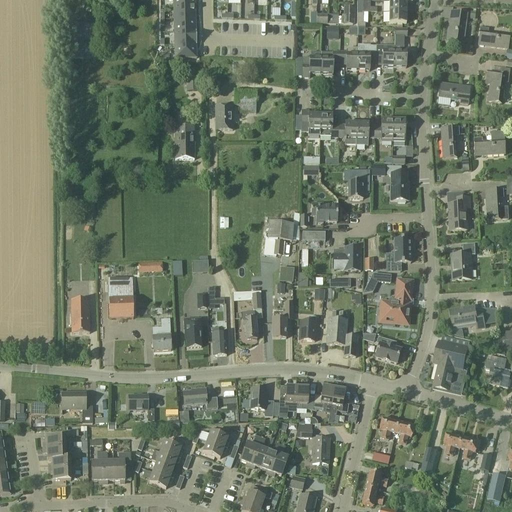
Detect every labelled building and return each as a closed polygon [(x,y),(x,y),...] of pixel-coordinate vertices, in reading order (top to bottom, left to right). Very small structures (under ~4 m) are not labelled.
[(367,24),(368,13),(363,13),(363,2),(357,2),(356,28),(364,29),(365,24),(367,24)] [(363,13),(368,13),(376,13),(376,9),(370,8),(370,3),(379,3),(368,2),(363,2),(363,13)] [(389,2),(389,14),(406,14),(406,4),(406,3),(394,3),(389,2)] [(195,6),(173,7),(173,20),(195,19),(195,6)] [(352,26),(354,25),(354,24),(354,9),(343,8),(343,26),(352,26)] [(448,20),(445,42),(460,44),(460,38),(462,22),(466,23),(467,15),(463,15),(451,13),(450,20),(448,20)] [(406,14),(389,14),(389,25),(406,25),(406,14)] [(316,26),(327,26),(327,16),(316,16),(316,26)] [(327,16),(327,26),(338,26),(338,16),(327,16)] [(195,19),(173,20),(174,33),(195,32),(195,19)] [(63,24),(63,60),(83,60),(83,24),(63,24)] [(478,47),(507,51),(509,37),(487,34),(488,30),(480,29),(478,47)] [(394,53),(394,69),(406,69),(406,53),(404,53),(404,44),(400,44),(400,38),(404,38),(407,38),(407,30),(394,30),(394,38),(395,38),(394,47),(394,53)] [(195,32),(174,33),(174,46),(196,45),(196,32),(195,32)] [(196,45),(174,46),(174,60),(196,59),(196,46),(196,45)] [(370,46),(358,46),(358,49),(357,72),(369,73),(369,67),(375,67),(376,47),(370,47),(370,46)] [(394,47),(376,47),(375,67),(382,67),(382,69),(394,69),(394,47)] [(346,53),(339,53),(339,66),(345,66),(345,72),(357,72),(358,49),(347,49),(347,56),(346,56),(346,53)] [(309,59),(302,59),(302,80),(308,80),(308,76),(321,76),(321,53),(311,53),(311,59),(309,59)] [(332,54),(321,53),(321,76),(332,76),(332,66),(339,66),(339,53),(332,53),(332,54)] [(500,74),(486,72),(484,85),(490,86),(488,103),(500,104),(501,100),(505,100),(507,87),(503,87),(503,83),(507,84),(509,71),(500,69),(500,74)] [(199,79),(186,80),(186,93),(199,92),(199,79)] [(438,99),(437,106),(449,107),(450,100),(460,102),(460,105),(467,106),(468,103),(469,97),(461,96),(461,95),(461,94),(462,88),(440,85),(438,99)] [(256,92),(235,91),(234,107),(239,107),(238,114),(255,115),(256,92)] [(215,108),(215,132),(232,132),(232,108),(215,108)] [(319,137),(320,116),(307,116),(307,111),(301,111),(301,125),(301,134),(307,134),(307,137),(319,137)] [(320,116),(319,137),(330,138),(330,140),(337,140),(338,126),(331,126),(331,116),(320,116)] [(374,126),(374,140),(380,140),(380,143),(392,143),(393,121),(381,121),(381,127),(374,126)] [(404,121),(393,121),(392,143),(404,143),(404,138),(404,121)] [(344,147),(356,147),(356,125),(344,124),(344,126),(338,126),(337,140),(344,140),(344,141),(344,147)] [(356,125),(356,147),(367,147),(368,141),(368,140),(374,140),(374,126),(368,126),(368,125),(356,125)] [(194,161),(194,138),(194,127),(174,128),(174,138),(175,138),(175,161),(194,161)] [(452,129),(440,130),(441,137),(442,160),(456,159),(455,137),(459,137),(459,129),(452,129)] [(481,140),(473,140),(474,144),(474,149),(481,149),(482,157),(504,156),(503,142),(504,142),(503,133),(490,134),(491,143),(481,143),(481,140)] [(391,166),(392,166),(404,166),(404,158),(391,158),(391,166)] [(406,192),(406,176),(400,176),(400,169),(387,168),(386,176),(390,176),(390,203),(397,203),(397,204),(405,205),(405,203),(407,203),(407,192),(406,192)] [(362,201),(362,195),(362,193),(369,193),(369,173),(351,173),(351,183),(348,183),(348,201),(362,201)] [(492,198),(485,199),(487,222),(501,221),(508,221),(507,209),(500,209),(499,200),(499,199),(503,199),(502,191),(499,191),(491,192),(492,197),(492,198)] [(456,205),(447,206),(448,233),(467,232),(465,210),(470,209),(470,199),(456,200),(456,203),(456,205)] [(323,224),(337,224),(337,208),(323,208),(323,205),(311,205),(311,218),(315,218),(315,225),(323,225),(323,224)] [(265,239),(263,257),(273,258),(274,256),(281,257),(282,245),(283,245),(284,244),(284,242),(291,243),(296,244),(296,242),(298,242),(299,216),(293,215),(292,226),(278,224),(268,223),(267,240),(265,239)] [(410,240),(394,241),(394,256),(386,256),(386,273),(400,273),(400,265),(410,264),(410,240)] [(471,281),(470,256),(474,256),(474,245),(462,246),(462,256),(450,257),(451,282),(471,281)] [(344,250),(344,251),(333,251),(333,256),(333,271),(344,271),(344,273),(359,273),(360,250),(344,250)] [(364,260),(364,272),(373,272),(373,260),(364,260)] [(180,262),(170,263),(171,276),(181,275),(180,262)] [(206,273),(205,262),(190,262),(190,274),(206,273)] [(290,284),(290,269),(278,269),(277,283),(290,284)] [(305,288),(306,274),(298,274),(297,288),(305,288)] [(372,275),(369,282),(377,283),(389,284),(389,277),(372,275)] [(132,280),(108,280),(109,321),(133,320),(132,280)] [(411,283),(398,282),(396,299),(392,298),(389,301),(389,305),(381,304),(379,324),(383,324),(383,328),(394,329),(394,325),(407,326),(409,307),(407,306),(408,300),(410,301),(411,283)] [(276,295),(284,295),(284,286),(277,285),(276,295)] [(207,298),(215,297),(215,289),(207,289),(207,298)] [(314,302),(323,302),(324,302),(324,291),(314,291),(314,302)] [(206,295),(196,296),(197,311),(207,310),(206,295)] [(251,296),(253,311),(261,311),(260,295),(251,296)] [(70,302),(71,335),(89,335),(88,301),(70,302)] [(286,340),(286,322),(292,322),(293,303),(284,304),(284,321),(272,321),(272,340),(286,340)] [(165,317),(165,307),(148,307),(148,317),(165,317)] [(453,331),(476,327),(477,331),(486,330),(483,312),(476,314),(475,307),(450,312),(453,331)] [(243,329),(245,329),(246,342),(257,341),(255,313),(242,314),(243,329)] [(345,337),(346,322),(346,314),(332,313),(331,321),(328,321),(326,346),(344,348),(343,358),(355,359),(357,338),(345,337)] [(299,342),(314,343),(315,324),(316,319),(308,318),(308,323),(300,323),(299,342)] [(200,320),(184,321),(185,335),(186,335),(186,350),(201,349),(200,335),(201,334),(200,320)] [(161,329),(152,330),(152,339),(153,353),(170,352),(170,338),(169,321),(161,321),(161,329)] [(225,335),(218,335),(218,329),(212,330),(212,336),(213,358),(226,357),(225,335)] [(396,366),(400,351),(395,349),(397,344),(378,338),(376,345),(379,346),(375,359),(396,366)] [(439,343),(437,351),(433,366),(437,367),(432,389),(462,396),(467,373),(463,372),(468,350),(469,344),(442,338),(441,343),(439,343)] [(497,346),(496,352),(496,355),(503,356),(504,347),(497,346)] [(487,362),(485,371),(491,373),(488,386),(508,390),(510,377),(503,376),(507,361),(491,358),(490,363),(487,362)] [(296,413),(296,411),(296,410),(296,405),(297,389),(286,388),(286,398),(279,398),(279,410),(289,410),(289,413),(296,413)] [(329,415),(334,389),(323,388),(321,398),(314,396),(314,399),(313,409),(323,410),(322,414),(329,415)] [(297,389),(296,410),(302,411),(313,412),(313,409),(314,399),(309,399),(309,397),(308,396),(308,389),(297,389)] [(345,391),(334,389),(329,415),(328,426),(335,425),(337,413),(347,414),(349,403),(343,401),(345,391)] [(250,413),(264,413),(264,419),(272,419),(273,403),(266,403),(266,391),(251,391),(250,413)] [(184,408),(206,406),(206,411),(217,410),(216,399),(206,400),(205,392),(183,394),(184,408)] [(85,395),(63,395),(61,395),(61,411),(82,411),(82,426),(92,426),(92,408),(85,408),(85,395)] [(148,397),(128,397),(128,412),(148,412),(148,423),(154,423),(154,411),(148,411),(148,397)] [(179,424),(188,423),(186,412),(178,413),(179,424)] [(390,434),(395,435),(398,424),(382,420),(379,431),(382,432),(380,440),(388,442),(390,434)] [(398,424),(395,435),(400,436),(398,444),(406,446),(408,438),(411,439),(414,427),(398,424)] [(312,431),(300,431),(300,440),(311,440),(312,431)] [(206,444),(215,447),(219,437),(210,433),(206,444)] [(460,450),(462,439),(447,435),(444,446),(447,447),(445,455),(453,457),(455,449),(460,450)] [(219,437),(215,447),(227,451),(227,450),(224,448),(227,440),(219,437)] [(261,439),(256,437),(252,446),(247,444),(240,463),(246,465),(245,468),(250,469),(261,439)] [(42,445),(42,450),(65,449),(65,438),(46,439),(46,445),(42,445)] [(265,440),(261,439),(250,469),(254,471),(254,468),(261,470),(267,452),(262,450),(265,440)] [(478,443),(462,439),(460,450),(465,451),(463,460),(471,462),(473,453),(476,454),(478,443)] [(328,466),(329,441),(313,440),(311,465),(328,466)] [(160,454),(168,457),(172,447),(163,444),(160,454)] [(203,454),(211,457),(215,447),(206,444),(203,454)] [(267,452),(261,470),(267,472),(266,475),(269,476),(281,446),(276,444),(272,454),(267,452)] [(388,457),(389,445),(379,444),(377,456),(388,457)] [(281,446),(269,476),(274,478),(275,475),(281,478),(288,459),(282,457),(286,448),(281,446)] [(172,447),(168,457),(177,460),(176,462),(179,463),(180,459),(177,458),(178,455),(180,450),(172,447)] [(215,447),(211,457),(220,460),(223,452),(226,453),(227,451),(215,447)] [(46,461),(51,461),(65,460),(65,449),(42,450),(42,456),(46,455),(46,461)] [(437,454),(431,452),(428,465),(434,466),(437,454)] [(102,453),(97,453),(97,463),(91,463),(91,483),(98,483),(98,486),(103,486),(102,453)] [(102,453),(103,486),(107,486),(107,483),(114,483),(113,463),(107,463),(107,453),(102,453)] [(118,463),(113,463),(114,483),(120,482),(120,486),(124,485),(124,482),(125,482),(130,482),(130,454),(123,454),(123,463),(118,463)] [(156,464),(164,467),(168,457),(160,454),(156,464)] [(168,457),(164,467),(173,470),(177,460),(168,457)] [(390,459),(383,457),(381,464),(388,466),(390,459)] [(51,461),(51,466),(47,466),(47,472),(70,471),(70,460),(65,460),(51,461)] [(491,462),(485,461),(482,472),(489,473),(491,462)] [(419,466),(406,463),(405,469),(411,471),(412,469),(418,471),(419,466)] [(152,474),(161,477),(164,467),(156,464),(152,474)] [(164,467),(161,477),(169,480),(169,482),(172,483),(173,479),(170,478),(171,475),(173,470),(164,467)] [(70,471),(47,472),(48,477),(52,477),(52,483),(71,482),(70,471)] [(0,485),(9,485),(7,474),(0,474),(0,485)] [(148,484),(157,487),(161,477),(152,474),(148,484)] [(365,490),(376,492),(378,487),(386,489),(388,481),(379,479),(380,476),(369,474),(365,490)] [(493,475),(487,501),(499,504),(505,478),(493,475)] [(161,477),(157,487),(165,491),(169,480),(161,477)] [(305,481),(292,478),(289,490),(302,493),(305,481)] [(0,497),(10,496),(9,485),(0,485),(0,497)] [(375,497),(376,492),(365,490),(361,506),(373,508),(373,505),(381,507),(384,499),(375,497)] [(241,502),(261,509),(264,499),(270,501),(272,495),(261,491),(259,497),(248,493),(246,499),(243,498),(241,502)] [(312,511),(316,500),(300,496),(295,511),(312,511)] [(420,497),(418,502),(432,505),(433,500),(420,497)] [(259,511),(261,509),(241,502),(240,507),(243,508),(241,511),(259,511)]
